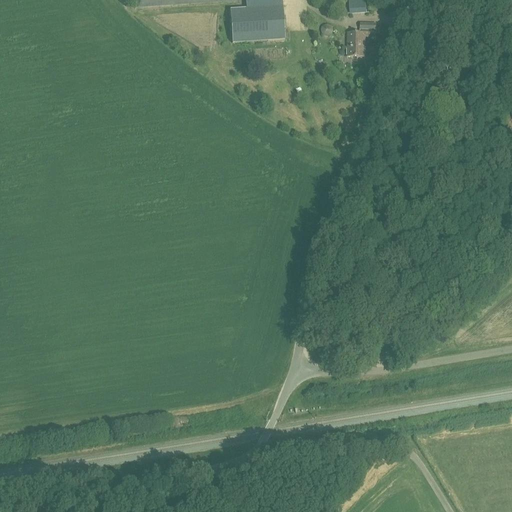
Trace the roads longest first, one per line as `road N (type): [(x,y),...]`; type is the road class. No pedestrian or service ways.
road 1 (unclassified): [(294,372),(320,253),(413,0)]
road 2 (unclassified): [(449,511),(417,461),(392,447),(247,468),(242,461)]
road 3 (unclassified): [(294,372),(370,371),(511,348)]
road 4 (unclassified): [(35,511),(242,461)]
road 5 (track): [(355,371),(511,241)]
